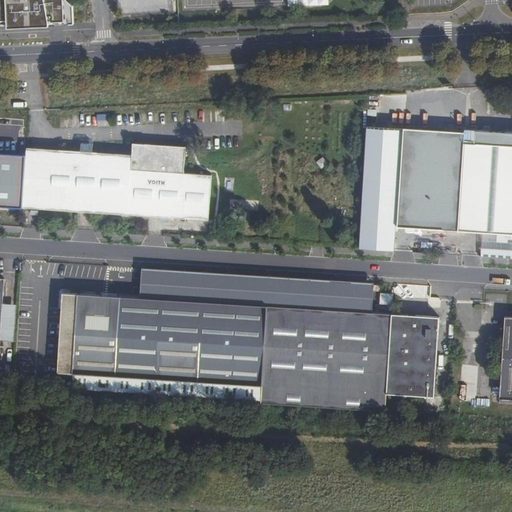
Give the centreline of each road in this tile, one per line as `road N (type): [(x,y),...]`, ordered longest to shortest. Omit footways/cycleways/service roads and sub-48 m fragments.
road 1 (unclassified): [(511,275),(0,241)]
road 2 (tertiary): [(105,50),(491,32)]
